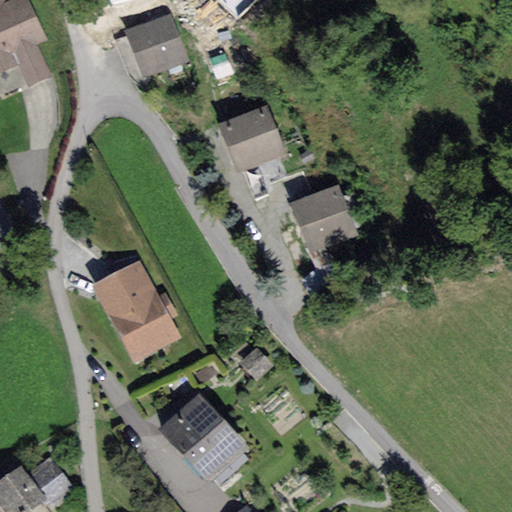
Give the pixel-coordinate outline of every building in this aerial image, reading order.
[(6,0),(0,0),(0,79),(16,72),(25,93),(54,80),(39,50),(50,45),(28,0),(14,0),(8,2),(6,0)] [(167,19),(118,34),(134,85),(182,70),(167,19)] [(263,110),(208,128),(223,176),(278,159),(263,110)] [(332,194),(282,209),(296,255),(346,240),(332,194)] [(317,267),(328,290),(339,285),(329,262),(317,267)] [(134,264),(81,291),(124,368),(177,340),(167,325),(176,320),(161,296),(154,299),(134,264)] [(249,349),(235,364),(253,381),(267,367),(249,349)] [(187,398),(150,433),(199,486),(237,450),(187,398)] [(48,458),(21,477),(44,510),(71,491),(48,458)] [(9,472),(0,478),(0,511),(25,511),(33,507),(9,472)] [(271,511),(251,486),(220,510),(221,511),(271,511)]
